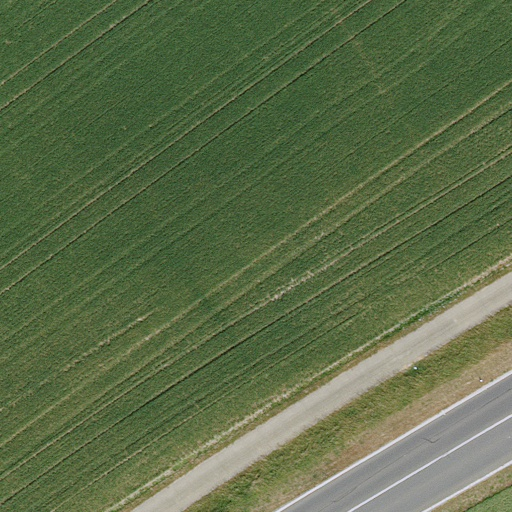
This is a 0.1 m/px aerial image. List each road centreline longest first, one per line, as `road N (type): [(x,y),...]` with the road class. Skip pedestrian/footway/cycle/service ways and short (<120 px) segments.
road 1 (track): [(511,286),(159,511)]
road 2 (primary): [(511,424),(364,511)]
